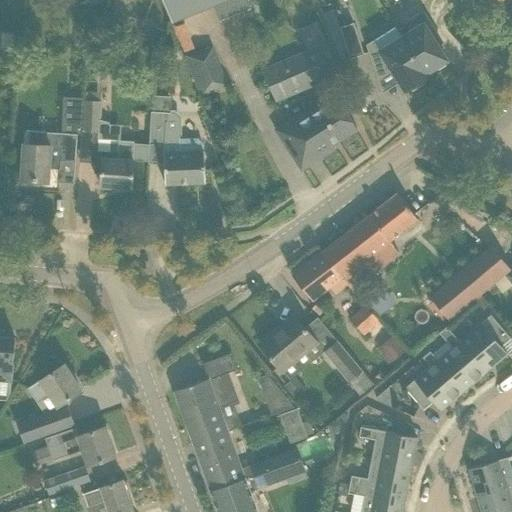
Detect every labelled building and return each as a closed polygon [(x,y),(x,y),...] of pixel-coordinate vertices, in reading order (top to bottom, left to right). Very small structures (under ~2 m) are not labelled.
[(163,0),(171,20),(212,5),(218,19),(250,6),(247,0),(163,0)] [(408,32),(401,36),(424,74),(425,73),(436,66),(438,69),(445,65),(443,62),(446,60),(431,35),(435,33),(423,14),(404,25),(408,32)] [(459,28),(466,35),(474,27),(468,20),(459,28)] [(307,50),(262,69),(275,101),(330,78),(326,70),(335,66),(317,22),(299,30),(307,50)] [(339,27),(350,58),(363,53),(353,22),(339,27)] [(427,76),(425,73),(424,74),(401,36),(395,26),(365,45),(377,79),(391,70),(404,91),(410,87),(412,91),(423,83),(421,80),(427,76)] [(0,31),(0,49),(11,50),(13,32),(0,31)] [(87,47),(86,65),(106,66),(106,48),(87,47)] [(215,47),(188,57),(201,94),(229,84),(215,47)] [(181,135),(181,116),(174,111),(170,110),(171,96),(152,95),(150,114),(149,146),(163,145),(165,185),(205,183),(204,163),(203,151),(203,142),(196,137),(179,137),(181,135)] [(357,129),(336,97),(291,125),(289,121),(275,130),(300,170),(333,149),(331,145),(357,129)] [(83,131),(99,131),(100,101),(84,101),(83,131)] [(21,181),(48,182),(49,160),(75,161),(77,134),(30,131),(29,144),(23,143),(21,181)] [(101,174),(100,186),(131,188),(133,168),(133,160),(134,141),(118,140),(97,139),(96,151),(95,151),(94,173),(101,174)] [(397,251),(389,241),(417,219),(396,193),(323,250),(348,284),(347,284),(350,288),(397,251)] [(429,296),(449,320),(510,269),(490,245),(429,296)] [(348,284),(323,250),(291,275),(311,301),(329,287),(334,294),(347,284),(348,284)] [(481,297),(476,301),(483,309),(488,305),(481,297)] [(259,344),(272,359),(282,371),(316,342),(294,315),(259,344)] [(490,315),(459,341),(485,372),(507,353),(501,346),(510,338),(490,315)] [(446,341),(432,354),(463,391),(485,372),(459,341),(446,326),(439,333),(446,341)] [(0,379),(11,380),(12,363),(15,338),(0,336),(0,379)] [(363,372),(363,371),(337,340),(323,352),(346,379),(360,396),(374,384),(371,380),(370,381),(363,372)] [(463,391),(432,354),(429,351),(422,357),(430,366),(405,388),(423,409),(432,401),(440,411),(463,391)] [(40,380),(28,388),(37,402),(49,394),(57,406),(61,403),(80,390),(63,365),(40,380)] [(368,368),(363,371),(363,372),(370,381),(371,380),(375,377),(368,368)] [(218,408),(236,401),(225,372),(174,391),(211,491),(244,478),(241,468),(218,408)] [(257,378),(271,415),(293,407),(267,374),(257,378)] [(377,400),(391,407),(388,387),(376,397),(377,400)] [(44,413),(17,422),(24,442),(74,425),(67,405),(66,405),(44,413)] [(346,412),(345,411),(327,426),(330,434),(343,429),(346,412)] [(300,422),(284,428),(289,442),(305,436),(300,422)] [(114,456),(104,427),(78,436),(75,428),(45,438),(47,446),(30,452),(35,465),(83,449),(88,465),(99,461),(100,462),(103,461),(102,460),(114,456)] [(375,439),(371,459),(410,467),(416,437),(360,427),(358,436),(375,439)] [(248,451),(252,462),(275,453),(271,443),(248,451)] [(244,478),(211,491),(218,511),(256,511),(249,491),(304,471),(296,448),(241,468),(244,478)] [(477,498),(511,487),(511,473),(507,457),(468,469),(477,498)] [(351,475),(349,484),(405,495),(410,467),(371,459),(367,478),(351,475)] [(44,481),(49,494),(89,481),(84,467),(44,481)] [(87,507),(89,511),(125,511),(133,510),(122,479),(100,487),(100,488),(83,494),(87,507)] [(349,487),(349,484),(340,483),(338,494),(347,496),(348,492),(349,487)] [(364,496),(360,511),(401,511),(405,495),(349,484),(349,487),(348,492),(364,496)] [(511,511),(511,487),(477,498),(481,511),(511,511)] [(60,496),(50,499),(52,507),(63,503),(60,496)]
